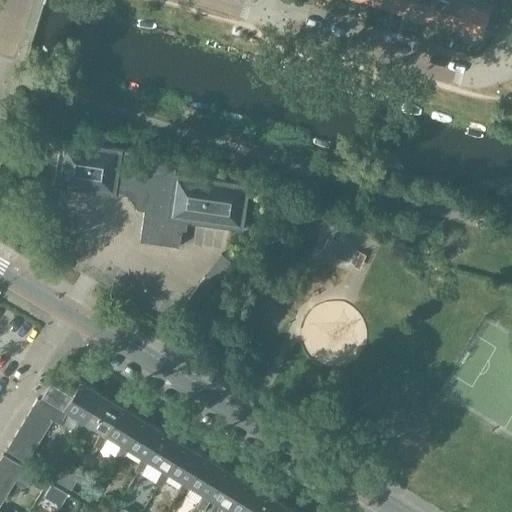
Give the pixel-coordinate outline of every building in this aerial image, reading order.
[(374,0),(374,2),(400,10),(403,0),(374,0)] [(403,0),(400,10),(427,19),(432,0),(403,0)] [(432,0),(427,19),(454,27),(462,0),(432,0)] [(491,5),(474,0),(462,0),(454,27),(481,35),(491,5)] [(244,230),(250,184),(174,173),(177,158),(122,150),(122,149),(60,140),(54,186),(115,195),(116,194),(133,196),(140,206),(145,206),(140,241),(179,247),(183,222),(244,230)] [(188,299),(198,306),(231,261),(221,254),(188,299)] [(84,421),(101,393),(80,381),(71,395),(62,410),(60,408),(58,411),(52,420),(59,424),(67,411),(81,419),(84,421)] [(62,410),(71,395),(50,383),(42,397),(60,408),(62,410)] [(122,406),(101,393),(84,421),(81,419),(74,433),(80,437),(88,424),(101,431),(105,434),(122,406)] [(51,422),(52,420),(58,411),(37,399),(31,409),(51,422)] [(125,446),(142,418),(122,406),(105,434),(101,431),(94,446),(101,449),(109,436),(122,444),(125,446)] [(45,432),(51,422),(31,409),(25,419),(45,432)] [(163,431),(142,418),(125,446),(122,444),(115,458),(121,462),(129,448),(142,456),(146,458),(163,431)] [(39,442),(45,432),(25,419),(18,430),(39,442)] [(33,452),(39,442),(18,430),(12,440),(33,452)] [(146,458),(142,456),(135,470),(142,474),(150,461),(163,469),(166,471),(183,443),(163,431),(146,458)] [(6,450),(26,463),(33,452),(12,440),(6,450)] [(166,471),(163,469),(156,483),(162,487),(170,473),(183,481),(187,483),(204,455),(183,443),(166,471)] [(0,466),(17,478),(24,467),(3,455),(0,459),(0,466)] [(224,468),(204,455),(187,483),(183,481),(176,495),(183,499),(191,486),(204,494),(207,496),(224,468)] [(68,462),(57,481),(70,490),(82,471),(68,462)] [(0,481),(11,488),(17,478),(0,466),(0,481)] [(34,473),(24,467),(17,478),(15,481),(26,487),(34,473)] [(245,480),(224,468),(207,496),(204,494),(197,508),(203,511),(211,498),(224,506),(228,508),(245,480)] [(228,508),(224,506),(221,511),(230,511),(232,511),(233,511),(253,511),(265,493),(245,480),(228,508)] [(0,495),(5,498),(11,488),(0,481),(0,495)] [(68,494),(51,484),(44,496),(60,506),(68,494)] [(83,486),(78,494),(89,501),(94,493),(83,486)] [(253,511),(281,511),(286,505),(265,493),(253,511)]
